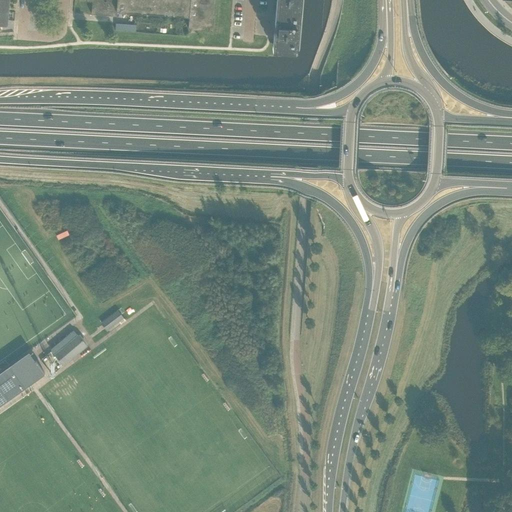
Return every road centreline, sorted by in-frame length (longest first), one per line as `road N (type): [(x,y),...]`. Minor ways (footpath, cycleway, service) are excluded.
road 1 (trunk): [(511,143),(0,118)]
road 2 (trunk): [(0,138),(511,163)]
road 3 (trunk): [(268,109),(0,100)]
road 4 (trunk): [(0,158),(249,171)]
road 5 (primary): [(342,511),(391,285)]
road 6 (trunk): [(249,171),(312,189),(347,216),(369,263),(371,314)]
road 7 (primary): [(371,314),(328,511)]
road 8 (trunk): [(388,0),(380,45),(359,79),(334,96),(268,109)]
road 9 (trunk): [(391,285),(429,210),(454,195),(511,187)]
road 10 (trunk): [(511,117),(474,105),(439,80),(419,49),(411,0)]
road 11 (primary): [(355,195),(377,239),(371,314)]
